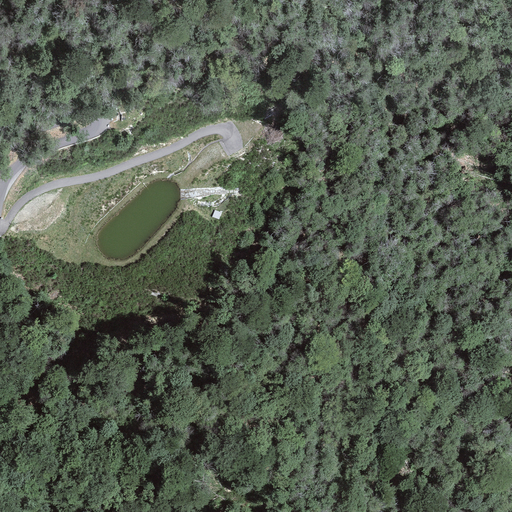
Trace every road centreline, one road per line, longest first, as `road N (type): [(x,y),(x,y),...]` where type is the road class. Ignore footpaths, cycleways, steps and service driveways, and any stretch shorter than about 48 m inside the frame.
road 1 (track): [(0,229),(35,192),(100,177),(218,129),(233,143)]
road 2 (unclassified): [(0,195),(32,154),(99,122),(97,113),(84,112),(0,135)]
